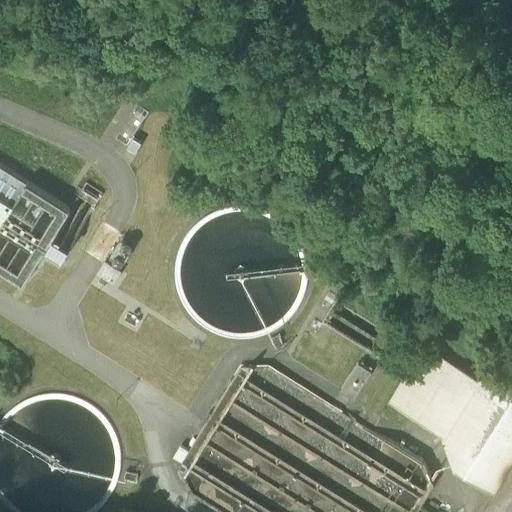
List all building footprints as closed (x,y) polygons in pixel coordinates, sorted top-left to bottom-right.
[(141,141),(133,136),(127,146),(135,152),(141,141)] [(70,207),(0,162),(0,194),(13,203),(0,223),(0,267),(23,282),(43,249),(60,259),(103,192),(86,182),(70,207)] [(0,194),(0,223),(13,203),(0,194)] [(251,202),(209,209),(185,230),(172,265),(182,306),(207,330),(243,339),(276,330),(304,299),(309,256),(284,216),(251,202)] [(511,376),(478,380),(416,341),(411,348),(337,303),(321,324),(405,375),(389,401),(443,434),(456,468),(494,492),(511,463),(511,376)] [(352,395),(372,368),(359,359),(339,385),(352,395)] [(269,361),(240,362),(181,464),(191,488),(229,511),(408,511),(428,478),(425,459),(269,361)] [(64,389),(22,396),(0,415),(0,497),(14,511),(93,511),(117,486),(122,443),(97,403),(64,389)]
